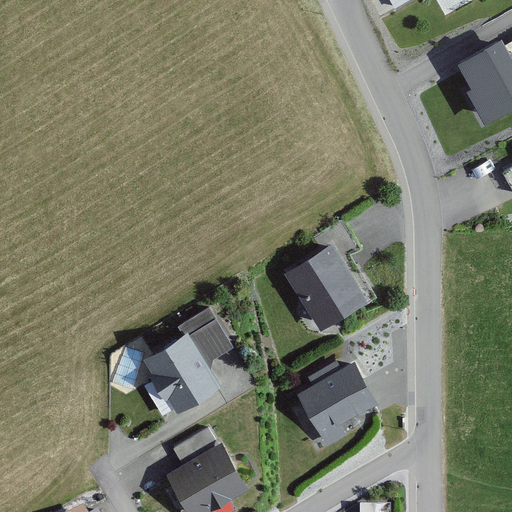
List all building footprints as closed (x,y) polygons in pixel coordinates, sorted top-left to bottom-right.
[(410,0),(389,0),(395,9),(410,0)] [(465,92),(483,125),(511,109),(511,40),(504,45),(501,40),(456,65),(470,90),(465,92)] [(511,168),(503,173),(511,189),(511,168)] [(319,329),(367,302),(325,226),(276,254),(319,329)] [(205,307),(173,327),(178,334),(144,355),(178,410),(218,386),(202,360),(228,344),(205,307)] [(376,399),(349,358),(292,394),(324,445),(346,431),(341,422),(376,399)] [(222,436),(162,474),(186,511),(205,511),(252,483),(222,436)] [(390,511),(391,502),(360,503),(360,511),(390,511)]
